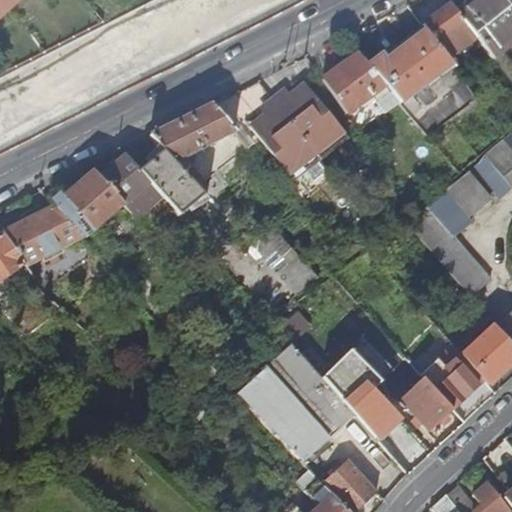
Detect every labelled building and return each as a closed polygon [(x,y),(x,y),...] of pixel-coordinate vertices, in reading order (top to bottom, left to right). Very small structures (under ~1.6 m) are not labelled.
[(0,0),(0,10),(11,0),(0,0)] [(475,39),(488,56),(511,38),(511,0),(474,0),(456,14),(475,39)] [(456,14),(451,6),(422,27),(424,29),(447,60),(475,39),(456,14)] [(380,56),(383,60),(395,51),(424,29),(422,27),(421,25),(380,56)] [(424,29),(395,51),(435,101),(462,80),(447,60),(424,29)] [(435,101),(395,51),(383,60),(380,56),(378,54),(365,64),(383,85),(411,119),(435,101)] [(383,85),(365,64),(356,53),(320,80),(344,115),(383,85)] [(449,118),(475,97),(462,80),(435,101),(449,118)] [(284,90),(271,101),(305,145),(313,155),(328,142),(332,147),(346,136),(305,84),(289,97),(284,90)] [(305,145),(271,101),(262,108),(267,114),(250,127),(291,180),(304,170),(300,165),(313,155),(305,145)] [(426,136),(449,118),(435,101),(411,119),(426,136)] [(210,105),(150,136),(162,151),(174,164),(201,150),(233,133),(210,105)] [(457,238),(511,191),(511,137),(457,183),(406,222),(472,298),(493,280),(457,238)] [(162,151),(138,173),(148,184),(166,205),(176,217),(202,196),(174,164),(162,151)] [(124,157),(99,179),(122,206),(148,184),(138,173),(124,157)] [(92,172),(63,196),(62,197),(66,202),(92,233),(117,210),(122,216),(126,212),(122,206),(99,179),(92,172)] [(122,206),(126,212),(142,229),(166,205),(148,184),(122,206)] [(54,185),(40,191),(53,207),(56,210),(66,202),(62,197),(63,196),(54,185)] [(53,207),(2,233),(25,267),(55,252),(81,239),(56,210),(53,207)] [(273,227),(253,245),(297,296),(319,280),(273,227)] [(25,267),(2,233),(0,234),(0,281),(6,278),(16,292),(33,279),(25,267)] [(465,332),(449,313),(437,323),(453,342),(465,332)] [(498,329),(511,344),(511,315),(498,328),(498,329)] [(494,382),(511,365),(511,344),(498,329),(496,327),(462,356),(477,372),(483,379),(487,375),(494,382)] [(360,342),(321,381),(354,418),(375,441),(397,418),(373,393),(391,374),(360,342)] [(303,463),(354,418),(321,381),(290,345),(236,394),(303,463)] [(477,372),(462,356),(462,355),(445,370),(451,377),(435,390),(453,410),(480,386),(472,377),(477,372)] [(480,386),(485,381),(483,379),(477,372),(472,377),(480,386)] [(452,413),(423,380),(398,402),(427,435),(452,413)] [(323,484),(349,511),(354,511),(376,492),(348,461),(323,484)] [(317,503),(311,509),(313,511),(349,511),(323,484),(310,471),(297,483),(317,503)] [(446,495),(459,511),(474,511),(477,510),(458,484),(446,495)] [(477,510),(474,511),(510,511),(488,484),(474,495),(482,506),(477,510)] [(459,511),(446,495),(432,509),(433,511),(459,511)]
